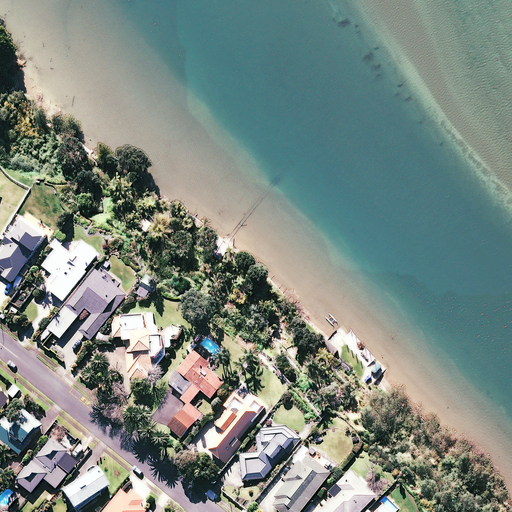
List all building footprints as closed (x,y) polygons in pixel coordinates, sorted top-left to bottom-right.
[(45,242),(21,224),(5,246),(6,246),(0,255),(0,273),(5,277),(3,280),(13,287),(45,242)] [(228,249),(218,241),(212,248),(223,257),(228,249)] [(99,256),(83,244),(68,262),(56,253),(43,269),(53,277),(49,283),(54,287),(49,293),(64,304),(87,274),(85,273),(99,256)] [(127,298),(95,272),(48,330),(61,341),(86,311),(93,317),(79,333),(90,342),(127,298)] [(160,286),(147,278),(141,288),(154,296),(160,286)] [(152,368),(152,363),(157,363),(164,354),(165,351),(172,350),(170,336),(156,338),(153,316),(112,322),(114,340),(123,339),(124,346),(126,346),(128,358),(129,367),(135,366),(136,370),(152,368)] [(187,352),(191,356),(198,348),(193,344),(187,352)] [(191,356),(171,380),(167,385),(183,398),(181,401),(187,407),(168,429),(182,440),(202,416),(190,405),(201,392),(211,401),(224,385),(208,370),(210,367),(194,353),(191,356)] [(251,393),(241,384),(222,407),(231,414),(218,430),(225,436),(211,454),(226,467),(236,454),(231,451),(265,409),(248,396),(251,393)] [(0,412),(8,403),(0,395),(0,412)] [(10,451),(17,457),(20,459),(29,447),(27,445),(37,432),(35,431),(40,425),(23,411),(11,427),(4,421),(0,426),(0,442),(1,443),(0,444),(0,446),(9,453),(10,451)] [(286,453),(294,444),(296,446),(301,441),(299,439),(286,428),(266,430),(255,443),(258,446),(258,455),(241,457),(243,483),(263,480),(275,467),(273,465),(284,452),(286,453)] [(78,464),(51,442),(32,465),(31,464),(15,484),(31,497),(43,482),(55,492),(78,464)] [(330,474),(336,466),(331,463),(330,465),(312,451),(285,485),(288,486),(276,501),(279,503),(273,510),(276,511),(303,511),(331,476),(330,474)] [(362,478),(359,481),(351,472),(329,494),(334,499),(320,511),(362,511),(377,498),(367,488),(369,486),(362,478)] [(78,511),(109,491),(97,473),(63,497),(72,511),(78,511)] [(143,500),(130,490),(126,494),(120,490),(102,511),(144,511),(145,510),(139,505),(143,500)]
